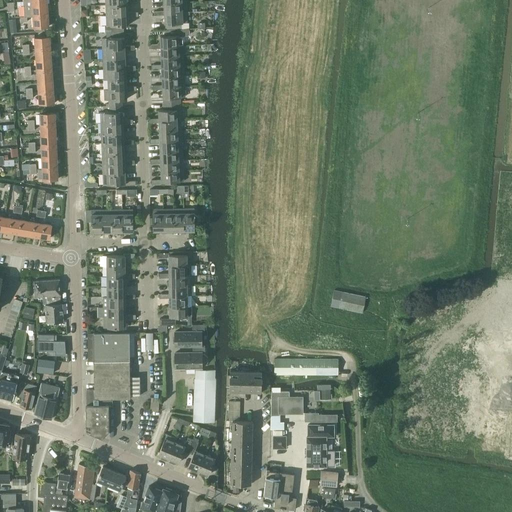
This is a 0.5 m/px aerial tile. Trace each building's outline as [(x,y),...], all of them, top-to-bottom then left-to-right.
[(181,2),(164,3),(164,10),(165,12),(182,11),(181,2)] [(47,4),(24,6),(24,16),(24,17),(27,16),(33,16),(48,15),(47,4)] [(106,5),(106,15),(128,14),(128,16),(134,16),(134,12),(128,12),(128,4),(106,5)] [(164,10),(159,11),(159,15),(165,15),(165,29),(189,28),(189,22),(187,22),(186,15),(189,14),(189,11),(186,11),(182,11),(165,12),(164,10)] [(105,32),(106,32),(124,31),(123,25),(128,25),(128,16),(128,14),(106,15),(107,25),(105,25),(105,32)] [(48,15),(33,16),(34,27),(49,26),(48,15)] [(165,35),(161,36),(161,44),(161,46),(182,45),(182,35),(188,35),(189,33),(189,28),(165,29),(165,35)] [(106,38),(102,38),(103,48),(124,47),(124,49),(130,49),(129,45),(124,45),(124,37),(124,31),(106,32),(107,38),(106,38)] [(50,36),(35,37),(35,49),(50,47),(50,36)] [(156,49),(161,48),(162,56),(183,55),(182,45),(161,46),(161,44),(156,44),(156,49)] [(50,47),(35,49),(36,60),(51,58),(50,47)] [(124,47),(103,48),(103,59),(125,58),(124,49),(124,47)] [(162,67),(183,66),(183,55),(162,56),(162,64),(162,67)] [(51,58),(36,60),(37,71),(52,69),(51,58)] [(103,59),(104,69),(125,68),(125,70),(131,69),(130,65),(125,65),(125,58),(103,59)] [(162,77),(180,76),(184,76),(183,66),(162,67),(162,64),(157,64),(157,69),(162,69),(162,77)] [(125,68),(104,69),(104,79),(125,78),(125,70),(125,68)] [(52,69),(37,71),(38,82),(53,80),(52,69)] [(163,87),(184,86),(184,76),(180,76),(162,77),(163,85),(163,87)] [(125,78),(104,79),(108,79),(109,89),(126,88),(126,90),(131,90),(131,86),(126,86),(125,78)] [(53,80),(38,82),(39,93),(54,91),(53,80)] [(163,87),(163,85),(157,85),(158,89),(163,89),(163,104),(180,103),(180,97),(184,97),(184,86),(163,87)] [(109,100),(109,106),(122,105),(122,99),(127,99),(126,90),(126,88),(109,89),(104,89),(105,100),(109,100)] [(54,91),(39,93),(39,103),(55,102),(54,91)] [(159,120),(181,119),(180,103),(163,104),(164,109),(159,110),(159,118),(159,120)] [(100,112),(101,123),(123,122),(123,124),(128,123),(128,119),(123,119),(122,105),(109,106),(110,112),(100,112)] [(40,113),(40,124),(55,124),(55,112),(40,113)] [(159,118),(154,118),(154,123),(159,122),(159,130),(181,129),(181,119),(159,120),(159,118)] [(101,123),(101,133),(123,132),(123,124),(123,122),(101,123)] [(40,124),(40,135),(56,135),(55,124),(40,124)] [(160,141),(182,140),(181,129),(159,130),(160,138),(160,141)] [(101,133),(102,143),(124,142),(124,144),(129,144),(129,140),(124,140),(123,132),(101,133)] [(56,135),(41,135),(41,146),(56,146),(56,135)] [(160,151),(182,150),(182,140),(160,141),(160,138),(155,139),(155,143),(160,143),(160,151)] [(102,143),(102,153),(124,152),(124,144),(124,142),(102,143)] [(56,146),(41,146),(41,157),(57,157),(56,146)] [(161,161),(183,160),(182,150),(160,151),(161,159),(161,160),(161,161)] [(102,153),(103,163),(125,162),(125,165),(130,164),(130,160),(124,160),(124,152),(102,153)] [(57,157),(41,157),(42,168),(57,168),(57,157)] [(161,163),(161,171),(183,170),(183,160),(161,161),(161,160),(161,159),(156,159),(156,164),(161,163)] [(125,162),(103,163),(103,174),(125,173),(125,165),(125,162)] [(57,168),(42,168),(42,180),(58,179),(57,168)] [(183,170),(161,171),(161,179),(152,179),(152,184),(162,184),(162,182),(184,181),(183,170)] [(125,173),(103,174),(104,184),(117,183),(118,186),(126,186),(126,185),(136,185),(136,180),(125,180),(125,173)] [(14,189),(16,193),(21,193),(22,186),(14,185),(14,189)] [(112,209),(102,210),(103,229),(112,231),(112,209)] [(122,209),(112,209),(112,231),(123,231),(122,209)] [(133,209),(122,209),(123,231),(133,231),(133,209)] [(163,231),(163,209),(153,209),(153,213),(153,231),(163,231)] [(174,209),(163,209),(163,231),(174,231),(174,209)] [(184,209),(174,209),(174,231),(184,231),(184,209)] [(195,209),(184,209),(184,231),(195,230),(195,224),(196,224),(198,222),(198,217),(196,215),(195,215),(195,209)] [(91,210),(86,210),(86,222),(91,222),(91,232),(102,232),(102,210),(91,210)] [(5,217),(3,231),(14,233),(17,219),(5,217)] [(17,219),(14,233),(26,235),(28,221),(17,219)] [(28,221),(26,235),(37,237),(40,223),(28,221)] [(40,223),(37,237),(49,239),(52,225),(40,223)] [(107,255),(103,256),(103,266),(124,266),(124,258),(134,257),(134,253),(125,253),(125,255),(107,255)] [(170,266),(187,265),(187,255),(170,255),(170,253),(159,253),(159,258),(169,258),(170,266)] [(187,265),(170,266),(170,274),(170,276),(191,275),(191,265),(187,265)] [(124,266),(103,266),(107,266),(107,276),(125,276),(125,278),(130,278),(130,274),(125,274),(124,266)] [(164,274),(165,278),(170,278),(170,286),(192,286),(191,275),(170,276),(170,274),(164,274)] [(125,276),(107,276),(108,286),(125,286),(125,278),(125,276)] [(60,279),(34,281),(35,297),(42,296),(43,306),(45,306),(46,322),(64,321),(63,303),(61,304),(60,295),(61,295),(60,279)] [(125,286),(108,286),(108,296),(125,296),(125,298),(130,298),(130,294),(125,294),(125,286)] [(192,286),(170,286),(170,294),(170,296),(192,296),(192,286)] [(329,306),(361,313),(364,298),(333,290),(329,306)] [(170,294),(165,294),(165,298),(170,298),(170,307),(192,306),(192,296),(170,296),(170,294)] [(108,296),(103,296),(103,297),(103,307),(125,307),(125,298),(125,296),(108,296)] [(170,318),(160,318),(160,325),(176,325),(175,318),(175,317),(188,317),(188,324),(192,324),(192,306),(170,307),(170,317),(170,318)] [(32,317),(33,308),(26,307),(24,315),(32,317)] [(125,307),(103,307),(103,317),(125,317),(125,319),(130,319),(130,315),(125,315),(125,307)] [(125,317),(103,317),(104,328),(111,328),(111,333),(121,333),(120,327),(125,327),(125,319),(125,317)] [(175,346),(193,345),(202,345),(201,331),(204,331),(204,324),(192,324),(192,331),(175,332),(175,337),(173,338),(173,342),(175,344),(175,346)] [(94,389),(86,389),(86,414),(86,422),(87,430),(87,431),(94,434),(95,434),(101,437),(102,437),(103,437),(102,436),(108,431),(108,430),(108,405),(112,405),(112,399),(130,398),(130,396),(140,395),(140,376),(130,377),(130,361),(130,356),(134,356),(134,333),(121,333),(111,333),(88,333),(88,361),(94,361),(94,364),(94,389)] [(38,334),(37,350),(47,351),(55,351),(55,354),(63,355),(65,355),(65,340),(56,340),(53,340),(54,334),(38,334)] [(175,354),(174,355),(174,359),(175,361),(175,368),(179,368),(180,370),(185,370),(186,368),(202,367),(202,365),(204,365),(208,362),(208,357),(205,354),(205,352),(205,345),(202,345),(193,345),(193,352),(175,353),(175,354)] [(38,358),(37,371),(53,373),(54,360),(38,358)] [(274,374),(338,375),(338,359),(274,359),(274,374)] [(22,362),(20,372),(27,374),(29,364),(22,362)] [(1,371),(0,374),(0,395),(13,399),(19,375),(1,371)] [(227,375),(227,387),(230,387),(230,390),(261,391),(262,372),(230,371),(230,375),(227,375)] [(215,380),(195,379),(194,421),(213,422),(215,380)] [(21,382),(17,395),(22,396),(20,405),(31,408),(36,385),(21,382)] [(34,412),(33,413),(35,413),(51,419),(56,398),(59,387),(41,382),(38,393),(34,409),(34,412)] [(317,389),(317,390),(320,390),(320,400),(330,399),(330,389),(330,384),(317,384),(317,389)] [(270,392),(271,415),(280,415),(280,411),(284,411),(284,413),(302,412),(301,397),(288,397),(288,391),(272,392),(270,392)] [(157,411),(159,398),(150,397),(149,410),(157,411)] [(318,412),(304,412),(304,421),(327,421),(327,414),(318,414),(318,412)] [(230,483),(250,484),(252,421),(232,421),(230,483)] [(0,444),(10,447),(14,428),(8,427),(9,424),(0,422),(0,444)] [(307,436),(306,436),(306,466),(325,466),(325,465),(333,465),(333,451),(325,451),(326,436),(333,437),(333,425),(307,424),(307,436)] [(16,433),(12,456),(27,457),(30,434),(16,433)] [(166,433),(157,455),(167,459),(174,441),(174,442),(176,438),(166,433)] [(273,435),(273,447),(285,448),(285,436),(273,435)] [(182,450),(187,452),(192,439),(187,437),(184,445),(174,442),(174,441),(167,459),(176,463),(182,450)] [(187,467),(197,471),(204,454),(194,450),(198,441),(192,439),(187,452),(192,454),(187,467)] [(204,454),(197,471),(206,475),(214,458),(204,454)] [(75,497),(90,499),(95,466),(79,463),(79,464),(75,497)] [(97,480),(108,484),(114,471),(102,466),(97,480)] [(127,492),(127,494),(130,495),(132,495),(133,488),(138,488),(141,473),(141,474),(141,473),(131,469),(130,469),(130,472),(128,487),(127,492)] [(266,470),(263,494),(275,496),(278,496),(280,478),(280,472),(266,470)] [(320,484),(336,486),(337,472),(321,470),(320,484)] [(114,471),(108,484),(120,489),(126,475),(114,471)] [(275,496),(274,507),(295,509),(296,497),(291,497),(294,473),(280,472),(280,478),(278,496),(275,496)] [(57,484),(56,490),(61,491),(62,488),(67,489),(70,475),(63,474),(59,473),(57,484)] [(42,481),(40,494),(41,494),(41,493),(44,494),(44,497),(44,498),(43,502),(42,511),(43,511),(43,510),(50,511),(53,511),(52,511),(53,511),(55,506),(65,508),(66,508),(67,495),(54,493),(55,483),(42,481)] [(154,511),(155,511),(156,509),(155,509),(162,491),(154,488),(151,486),(149,486),(141,506),(154,511)] [(172,490),(166,487),(165,489),(163,488),(162,491),(155,509),(156,509),(164,511),(179,511),(181,501),(175,499),(177,493),(175,493),(171,491),(172,490)] [(16,493),(1,494),(1,507),(7,507),(7,511),(22,511),(22,509),(16,509),(16,493)] [(121,494),(117,505),(122,507),(123,505),(126,498),(127,496),(121,494)] [(126,498),(123,505),(128,506),(136,507),(137,500),(130,499),(126,498)] [(303,510),(304,510),(305,510),(304,511),(317,511),(319,506),(317,499),(307,498),(305,505),(304,505),(303,510)]
